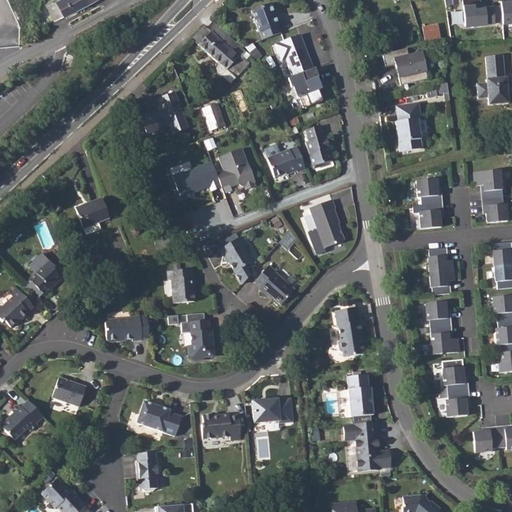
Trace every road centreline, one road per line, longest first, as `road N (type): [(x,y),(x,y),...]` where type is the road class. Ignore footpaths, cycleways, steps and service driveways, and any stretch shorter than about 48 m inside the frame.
road 1 (residential): [(505,511),(442,474),(409,425),(375,261)]
road 2 (tertiary): [(174,22),(0,187)]
road 3 (residential): [(511,401),(496,402),(479,388),(466,234)]
road 4 (residential): [(362,171),(227,225),(194,225)]
road 5 (residential): [(362,171),(340,55),(317,0)]
road 6 (residential): [(270,348),(250,372),(214,385),(180,387),(124,366)]
road 7 (track): [(363,187),(511,142)]
road 8 (residential): [(124,366),(103,437),(122,511)]
road 9 (residential): [(375,261),(316,293),(270,348)]
road 10 (residential): [(124,366),(72,346),(45,346),(0,378)]
road 11 (residential): [(270,348),(228,306),(198,252)]
